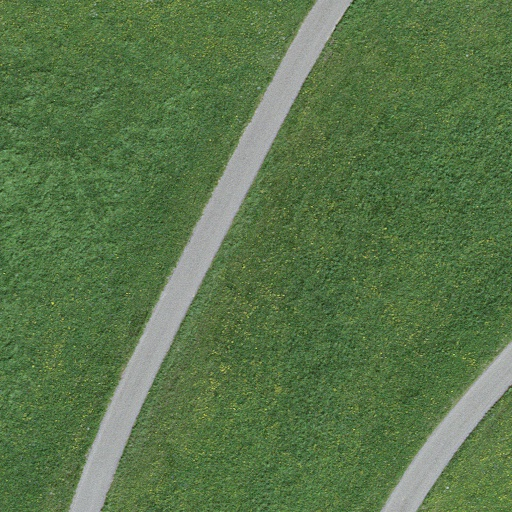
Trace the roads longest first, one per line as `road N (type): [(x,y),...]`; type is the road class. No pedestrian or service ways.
road 1 (unclassified): [(334,0),(188,273),(84,511)]
road 2 (unclassified): [(398,511),(455,425),(511,361)]
